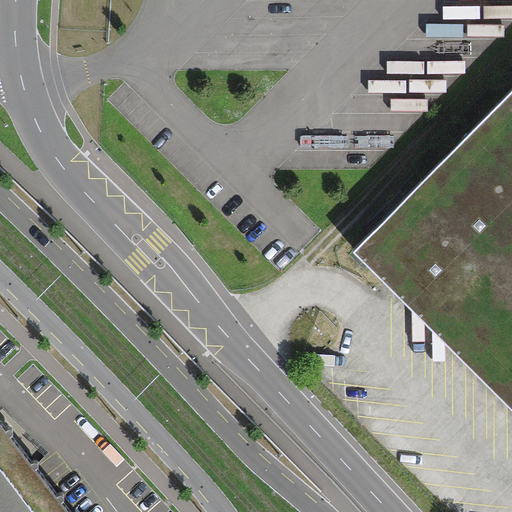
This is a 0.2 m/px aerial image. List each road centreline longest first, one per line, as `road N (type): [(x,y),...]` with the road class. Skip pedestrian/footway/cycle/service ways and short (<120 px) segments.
road 1 (unclassified): [(391,511),(66,174),(26,102),(14,40)]
road 2 (primary): [(318,511),(0,194)]
road 3 (primary): [(0,271),(224,511)]
road 4 (track): [(305,283),(511,65)]
